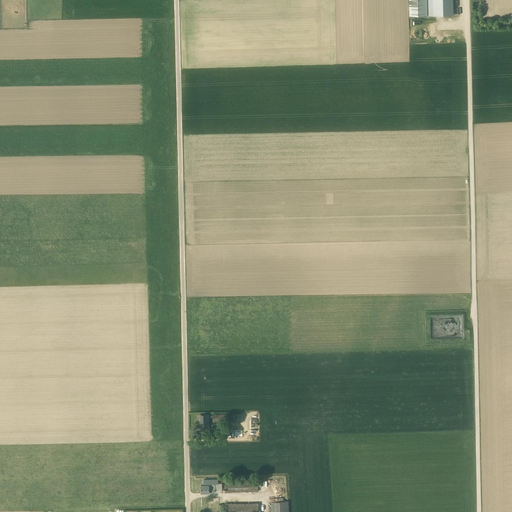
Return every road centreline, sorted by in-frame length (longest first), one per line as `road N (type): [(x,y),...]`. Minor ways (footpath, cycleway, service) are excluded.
road 1 (track): [(479,511),(466,0)]
road 2 (unclassified): [(188,511),(176,0)]
